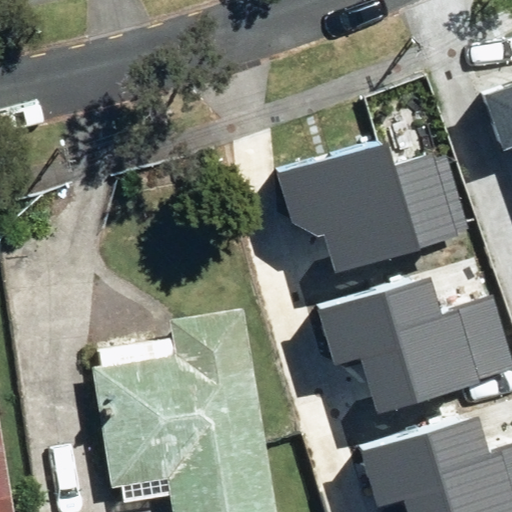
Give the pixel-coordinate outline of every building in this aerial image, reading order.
[(511,144),(511,88),(485,98),(503,148),(511,144)] [(279,172),(294,221),(319,237),(325,235),(337,273),(459,237),(457,231),(470,228),(447,154),(435,158),(433,152),(393,164),(386,140),(279,172)] [(429,277),(310,314),(327,370),(354,362),(370,414),(509,372),(487,301),(441,315),(429,277)] [(279,511),(245,307),(170,319),(173,336),(97,348),(101,368),(92,369),(112,489),(167,480),(172,511),(279,511)] [(479,416),(359,453),(376,509),(403,501),(406,511),(511,511),(511,447),(490,454),(479,416)] [(0,511),(14,511),(0,427),(0,511)]
